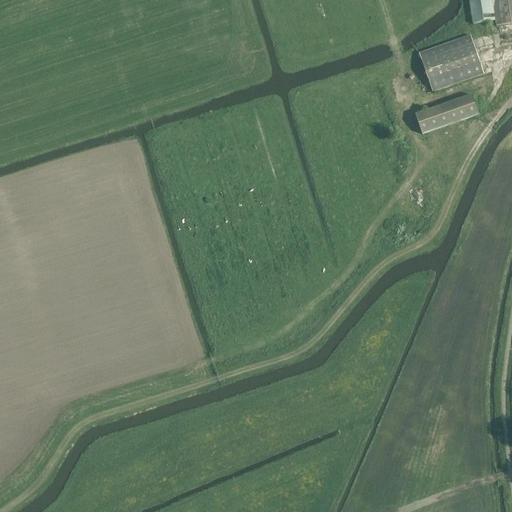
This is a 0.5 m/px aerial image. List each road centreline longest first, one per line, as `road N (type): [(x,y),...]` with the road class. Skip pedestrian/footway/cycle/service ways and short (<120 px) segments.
road 1 (track): [(0,497),(75,407),(277,336),(345,275),(425,162),(408,118),(411,85),(381,0)]
road 2 (track): [(0,54),(110,0)]
